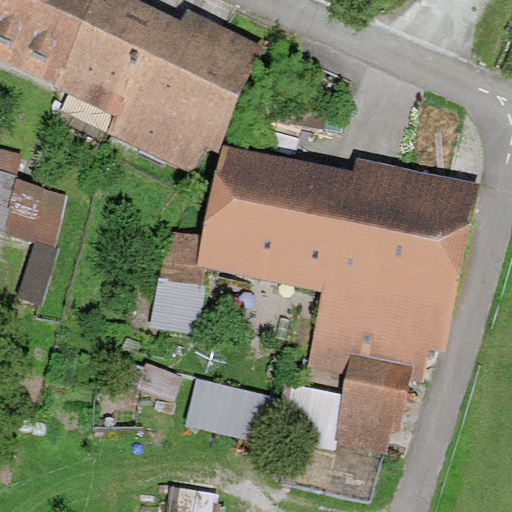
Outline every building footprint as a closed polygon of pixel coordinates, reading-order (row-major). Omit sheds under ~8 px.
[(0,0),(0,60),(121,119),(113,135),(193,173),(207,145),(221,152),(270,50),(190,12),(182,27),(124,0),(0,0)] [(0,228),(61,243),(73,192),(20,180),(25,157),(0,151),(0,228)] [(224,152),(200,268),(330,296),(314,371),(352,380),(340,437),(388,447),(405,370),(419,373),(426,337),(443,341),(475,190),(359,166),(357,180),(224,152)] [(265,456),(275,404),(202,390),(192,443),(265,456)] [(188,502),(186,511),(233,511),(234,510),(188,502)]
